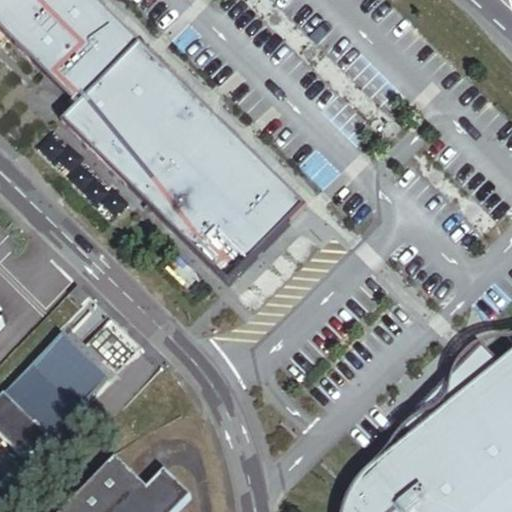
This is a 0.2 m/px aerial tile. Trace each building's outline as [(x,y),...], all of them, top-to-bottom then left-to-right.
[(0,0),(0,34),(78,111),(141,49),(93,2),(94,0),(0,0)] [(141,49),(78,111),(63,126),(228,289),(304,211),(141,49)] [(48,342),(0,389),(0,450),(15,466),(94,388),(48,342)] [(405,428),(413,439),(374,471),(363,485),(355,502),(352,511),(511,511),(511,358),(500,368),(484,348),(405,428)] [(104,462),(54,511),(165,511),(177,501),(151,474),(133,492),(104,462)]
